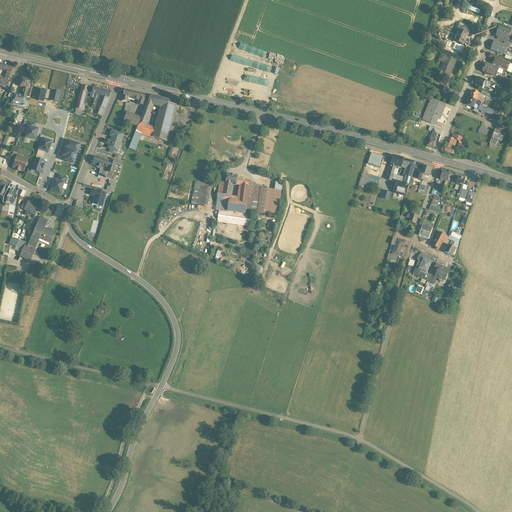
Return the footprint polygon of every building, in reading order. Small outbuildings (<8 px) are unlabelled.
[(477,29),(470,26),(468,32),(475,35),(477,29)] [(510,33),(499,29),(496,37),(498,38),(505,40),(507,41),(510,33)] [(468,34),(459,31),(455,41),(459,43),(459,44),(463,45),(462,46),(463,46),(468,34)] [(502,45),(494,43),(491,51),(504,56),(507,48),(507,47),(503,46),(502,45)] [(456,61),(441,56),(439,61),(445,63),(440,74),(450,77),(456,61)] [(498,61),(495,60),(495,61),(492,67),(499,70),(506,73),(509,65),(498,61)] [(492,67),(486,64),(483,73),(491,76),(496,78),(499,70),(492,67)] [(5,78),(1,77),(0,80),(0,86),(7,89),(10,80),(5,78)] [(486,82),(477,78),(474,86),(482,89),(484,84),(485,85),(486,82)] [(30,80),(26,79),(25,80),(21,79),(19,88),(23,89),(28,90),(30,80)] [(111,93),(93,89),(91,94),(100,96),(96,108),(97,108),(104,110),(108,101),(111,93)] [(134,93),(124,91),(122,99),(127,100),(127,98),(129,99),(129,98),(133,98),(134,93)] [(479,94),(472,91),(469,98),(476,101),(478,98),(479,94)] [(60,94),(51,92),(49,100),(49,102),(58,104),(60,94)] [(85,93),(80,92),(76,110),(81,112),(85,93)] [(21,97),(13,95),(12,100),(11,104),(24,107),(25,102),(26,98),(21,97)] [(163,99),(150,96),(148,104),(146,104),(145,108),(150,110),(152,105),(161,107),(163,99)] [(476,101),(469,98),(466,106),(473,109),(475,105),(476,101)] [(170,101),(163,99),(161,107),(158,117),(165,118),(169,104),(170,101)] [(439,105),(434,103),(433,104),(431,103),(431,102),(431,101),(428,108),(430,108),(426,117),(425,117),(423,121),(435,126),(437,119),(439,120),(441,116),(438,114),(439,112),(440,112),(441,108),(439,107),(439,105)] [(177,106),(169,104),(165,118),(173,120),(177,106)] [(494,112),(481,107),(480,112),(492,116),(494,112)] [(104,110),(97,108),(95,115),(101,117),(104,110)] [(145,108),(140,120),(146,122),(150,110),(145,108)] [(129,114),(126,113),(123,122),(137,127),(140,119),(129,114)] [(165,118),(158,117),(156,125),(163,128),(165,118)] [(173,120),(165,118),(163,128),(170,129),(173,120)] [(146,122),(140,120),(135,131),(143,134),(168,141),(170,129),(163,128),(156,125),(146,122)] [(35,130),(28,128),(25,139),(35,141),(37,130),(35,130)] [(487,134),(483,132),(484,130),(481,128),(478,134),(486,137),(487,134)] [(123,135),(111,131),(109,136),(112,137),(107,149),(110,150),(116,152),(117,152),(119,147),(117,147),(120,140),(121,141),(123,135)] [(143,134),(135,131),(128,151),(136,154),(143,134)] [(504,135),(495,131),(492,140),(497,142),(501,143),(504,135)] [(463,139),(454,136),(452,139),(456,141),(459,142),(459,144),(461,145),(463,139)] [(452,139),(449,138),(444,152),(453,155),(455,148),(453,148),(456,141),(452,139)] [(38,151),(45,153),(48,154),(52,142),(42,139),(38,151)] [(434,141),(430,139),(427,147),(434,150),(437,142),(434,141)] [(67,142),(65,148),(77,153),(79,146),(67,142)] [(73,164),(77,153),(65,148),(62,157),(64,158),(63,161),(73,164)] [(18,155),(13,154),(9,162),(15,164),(17,157),(18,155)] [(367,165),(380,169),(384,157),(378,155),(378,156),(371,154),(367,165)] [(17,157),(15,164),(13,168),(23,172),(25,167),(26,167),(27,166),(27,164),(27,163),(26,163),(27,162),(23,161),(24,159),(17,157)] [(403,159),(393,157),(391,164),(396,165),(396,164),(398,165),(398,167),(401,168),(402,164),(403,159)] [(109,163),(103,161),(103,160),(95,158),(92,165),(96,166),(96,167),(100,169),(98,177),(108,180),(116,183),(122,166),(110,162),(109,163)] [(42,161),(35,159),(31,171),(40,174),(42,169),(43,165),(44,162),(42,161)] [(405,177),(411,178),(415,163),(403,159),(402,164),(407,166),(406,169),(405,177)] [(431,169),(423,167),(421,175),(420,177),(419,180),(422,181),(422,182),(424,176),(429,177),(431,169)] [(450,175),(443,173),(440,180),(441,181),(448,183),(450,175)] [(58,175),(56,181),(63,184),(65,185),(67,178),(58,175)] [(239,177),(228,175),(226,184),(224,196),(231,197),(232,187),(233,185),(237,186),(237,185),(238,180),(239,177)] [(369,177),(363,175),(358,187),(373,191),(375,185),(367,183),(369,177)] [(393,175),(392,181),(397,182),(397,183),(397,182),(403,184),(405,178),(393,175)] [(380,180),(369,177),(367,183),(375,185),(378,186),(380,180)] [(465,180),(458,178),(456,184),(460,185),(463,186),(465,180)] [(108,180),(105,190),(110,192),(113,193),(116,183),(108,180)] [(214,182),(206,180),(205,184),(205,188),(210,189),(213,189),(214,182)] [(255,183),(238,180),(237,185),(243,186),(240,201),(246,202),(245,214),(251,215),(255,183)] [(9,186),(1,181),(1,182),(0,183),(0,195),(3,198),(9,186)] [(56,181),(54,181),(52,187),(51,186),(50,190),(54,191),(54,192),(61,195),(63,189),(62,189),(63,184),(56,181)] [(448,183),(441,181),(440,183),(439,186),(442,187),(442,188),(446,189),(448,183)] [(205,184),(195,182),(191,204),(206,207),(210,189),(205,188),(205,184)] [(403,184),(397,182),(397,183),(397,182),(396,184),(397,186),(396,188),(395,189),(394,193),(406,196),(409,185),(403,184)] [(18,190),(9,186),(3,198),(2,204),(12,206),(17,198),(15,196),(16,194),(15,193),(16,193),(18,190)] [(281,191),(261,188),(257,214),(278,216),(281,191)] [(466,191),(462,190),(460,195),(459,198),(466,200),(467,200),(467,197),(464,196),(466,191)] [(102,193),(91,191),(90,195),(94,196),(92,205),(102,207),(105,194),(102,193)] [(390,193),(384,191),(382,199),(388,200),(390,193)] [(476,194),(469,192),(467,197),(467,200),(466,200),(465,203),(472,205),(476,194)] [(224,196),(218,195),(217,206),(228,207),(230,199),(231,197),(224,196)] [(435,196),(431,206),(436,208),(440,198),(435,196)] [(39,206),(32,203),(33,201),(30,199),(27,204),(23,202),(20,208),(29,213),(30,211),(35,214),(39,206)] [(230,199),(228,207),(228,211),(245,214),(246,202),(240,201),(230,199)] [(82,204),(77,202),(74,210),(80,212),(82,204)] [(245,214),(228,211),(228,207),(217,206),(216,211),(219,212),(217,223),(250,227),(252,215),(245,214)] [(399,220),(405,222),(406,217),(409,208),(403,206),(399,220)] [(431,206),(430,206),(429,210),(440,214),(442,210),(436,208),(431,206)] [(47,221),(40,218),(29,244),(36,247),(39,240),(43,241),(43,240),(51,244),(55,234),(44,229),(47,221)] [(432,230),(423,227),(423,225),(419,236),(429,239),(433,229),(432,229),(432,230)] [(445,238),(439,234),(437,239),(443,242),(446,238),(445,238)] [(459,241),(453,238),(450,237),(449,238),(448,239),(452,241),(455,243),(452,248),(455,249),(458,245),(459,241)] [(401,256),(393,254),(398,239),(394,238),(387,259),(388,259),(397,262),(399,263),(401,256)] [(407,242),(398,239),(393,254),(401,256),(403,248),(405,249),(407,242)] [(443,242),(437,239),(433,246),(439,249),(443,243),(443,242)] [(16,248),(22,250),(24,242),(19,241),(16,248)] [(36,247),(29,244),(27,248),(24,247),(20,256),(30,260),(36,247)] [(449,246),(445,253),(451,256),(455,249),(452,248),(449,246)] [(425,261),(423,263),(419,261),(414,273),(419,275),(419,276),(421,271),(426,274),(431,264),(428,262),(425,261)] [(437,273),(435,277),(436,278),(440,280),(439,281),(443,283),(449,272),(442,269),(442,268),(440,267),(437,273)] [(426,274),(421,271),(419,276),(419,275),(418,277),(422,279),(424,278),(425,277),(426,275),(426,274)] [(432,276),(429,275),(428,278),(426,281),(430,283),(431,284),(433,285),(434,285),(435,282),(435,281),(436,278),(435,277),(437,273),(434,271),(432,276)] [(421,295),(424,288),(418,285),(415,293),(421,295)] [(106,309),(99,305),(95,314),(102,317),(106,309)]
